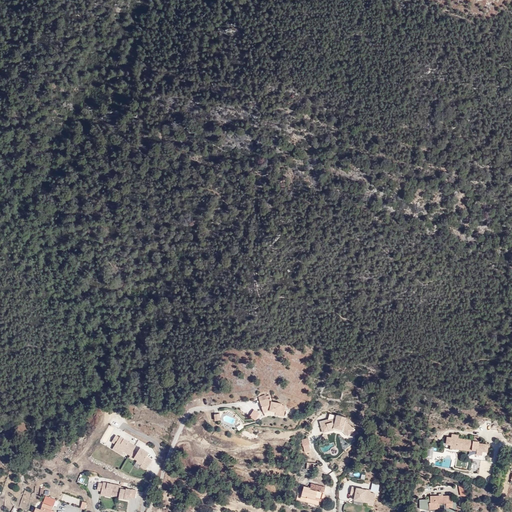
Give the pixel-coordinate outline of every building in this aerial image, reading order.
[(102,262),(104,268),(113,265),(110,258),(102,262)] [(268,397),(269,400),(262,403),(265,413),(273,411),(278,412),(282,413),(281,416),(285,417),(287,407),(283,407),(284,404),(274,402),(272,396),(268,397)] [(253,409),(250,416),(257,419),(260,412),(253,409)] [(318,420),(321,430),(326,429),(325,424),(326,423),(327,421),(331,423),(332,427),(334,426),(340,428),(346,434),(352,427),(346,421),(343,420),(344,415),(335,413),(335,414),(328,412),(326,419),(324,419),(318,420)] [(114,443),(111,450),(114,452),(115,452),(115,450),(119,452),(117,455),(123,458),(130,462),(131,460),(132,458),(133,455),(135,453),(119,444),(118,445),(114,443)] [(448,445),(446,451),(451,453),(450,456),(471,462),(471,461),(476,462),(475,466),(480,467),(481,463),(485,465),(487,458),(478,455),(479,453),(471,451),(470,453),(466,452),(467,450),(458,448),(459,445),(453,443),(452,446),(448,445)] [(115,452),(114,452),(112,456),(121,461),(123,458),(117,455),(119,452),(115,450),(115,452)] [(137,458),(133,455),(132,458),(131,460),(130,462),(134,464),(135,462),(139,464),(137,466),(143,469),(144,467),(149,470),(153,463),(147,460),(149,456),(144,454),(142,458),(138,456),(137,458)] [(80,473),(77,482),(83,484),(86,475),(80,473)] [(503,490),(507,490),(507,497),(511,497),(511,499),(511,501),(511,482),(504,482),(503,490)] [(314,489),(308,488),(307,495),(307,499),(312,500),(313,497),(326,501),(329,488),(315,485),(314,489)] [(353,491),(358,492),(357,494),(357,498),(371,501),(370,503),(376,504),(378,492),(373,491),(373,489),(354,485),(353,491)] [(101,486),(99,493),(103,494),(107,495),(107,497),(113,498),(121,500),(123,492),(123,491),(123,490),(110,486),(109,488),(105,487),(101,486)] [(121,500),(121,501),(126,502),(127,500),(132,501),(137,502),(139,495),(130,493),(130,494),(123,492),(121,500)] [(79,506),(81,500),(64,494),(62,499),(79,506)] [(451,504),(451,509),(457,509),(457,495),(435,496),(435,502),(433,502),(434,509),(445,509),(445,505),(451,504)]
